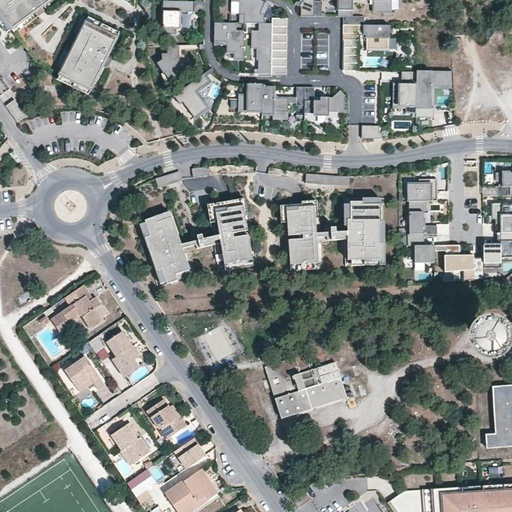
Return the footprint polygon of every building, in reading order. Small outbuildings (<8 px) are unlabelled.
[(50,0),(0,0),(0,11),(12,28),(38,9),(50,0)] [(258,0),(229,0),(229,4),(237,4),(237,13),(246,13),(246,22),(260,23),(267,23),(267,14),(260,11),(267,4),(258,0)] [(340,0),(341,11),(352,10),(351,0),(340,0)] [(373,0),(373,13),(394,14),(394,0),(373,0)] [(204,2),(165,2),(164,33),(176,33),(177,12),(202,13),(204,2)] [(300,6),(300,14),(311,15),(312,7),(300,6)] [(287,19),(270,19),(271,23),(271,27),(287,27),(287,19)] [(118,38),(87,22),(62,73),(92,88),(118,38)] [(236,60),(242,60),(242,33),(234,33),(234,23),(214,23),(214,42),(226,42),(226,54),(236,53),(236,60)] [(267,23),(260,23),(260,31),(253,31),(253,49),(259,49),(259,74),(270,74),(270,66),(270,59),(270,51),(270,43),(270,35),(271,27),(271,23),(267,23)] [(287,27),(271,27),(270,35),(287,35),(287,27)] [(388,28),(345,27),(345,33),(367,33),(367,53),(387,53),(388,28)] [(360,41),(344,40),(344,48),(360,49),(360,41)] [(179,66),(180,46),(166,46),(167,54),(161,55),(162,63),(157,65),(165,75),(169,72),(177,81),(185,72),(179,66)] [(360,49),(344,48),(343,56),(360,57),(360,49)] [(360,57),(344,56),(344,64),(360,65),(360,57)] [(359,65),(343,64),(343,72),(359,73),(359,65)] [(287,66),(270,66),(270,74),(287,75),(287,66)] [(445,71),(412,73),(413,112),(414,117),(435,118),(435,107),(429,106),(429,86),(445,86),(445,71)] [(406,113),(413,112),(412,73),(402,73),(402,81),(409,81),(409,85),(391,85),(392,107),(406,106),(406,113)] [(207,83),(201,76),(172,97),(178,105),(181,103),(192,119),(206,109),(194,93),(207,83)] [(241,110),(263,110),(263,88),(261,85),(247,85),(247,97),(241,96),(241,110)] [(275,88),(263,88),(263,110),(263,115),(289,114),(289,106),(275,106),(275,88)] [(315,101),(312,89),(305,88),(305,113),(345,114),(346,95),(341,90),(329,101),(315,101)] [(14,98),(5,105),(16,122),(25,116),(14,98)] [(234,102),(217,101),(217,113),(234,113),(234,102)] [(380,137),(380,125),(361,125),(361,137),(380,137)] [(498,186),(498,195),(511,195),(511,171),(504,172),(503,186),(498,186)] [(178,172),(155,176),(157,185),(180,180),(178,172)] [(349,184),(349,176),(306,174),(305,183),(349,184)] [(437,200),(436,179),(418,179),(419,184),(407,184),(407,201),(410,201),(426,200),(437,200)] [(426,210),(426,200),(410,201),(410,234),(424,234),(436,234),(436,226),(421,226),(421,211),(426,210)] [(320,201),(285,203),(287,233),(301,232),(302,245),(289,245),(290,270),(324,268),(322,236),(322,228),(320,201)] [(243,202),(217,206),(222,234),(224,242),(228,267),(251,263),(246,239),(236,240),(235,230),(248,228),(243,202)] [(383,206),(350,205),(349,231),(349,239),(348,257),(382,258),(383,206)] [(511,205),(496,205),(496,234),(511,233),(511,205)] [(167,214),(140,223),(162,287),(189,277),(179,249),(178,246),(167,214)] [(336,227),(322,228),(322,236),(332,236),(332,240),(349,239),(349,231),(336,231),(336,227)] [(483,246),(483,255),(483,267),(499,267),(499,258),(511,257),(511,233),(500,234),(500,246),(483,246)] [(190,243),(178,246),(179,249),(197,244),(198,248),(224,242),(222,234),(202,239),(201,235),(189,238),(190,243)] [(424,246),(424,234),(410,234),(410,246),(416,246),(416,263),(434,263),(434,246),(424,246)] [(459,245),(448,246),(448,254),(448,270),(466,270),(466,279),(483,279),(483,267),(483,255),(457,255),(459,245)] [(68,323),(81,314),(90,328),(102,321),(99,317),(94,309),(100,305),(95,297),(92,298),(88,301),(84,296),(88,293),(82,285),(64,298),(69,306),(62,310),(49,320),(60,334),(70,327),(68,323)] [(94,309),(99,317),(106,313),(100,305),(94,309)] [(53,311),(51,307),(43,312),(45,316),(53,311)] [(49,321),(45,316),(39,321),(43,326),(49,321)] [(503,322),(499,320),(495,317),(491,316),(486,316),(481,317),(477,319),(473,321),(470,325),(467,328),(466,333),(465,337),(465,342),(467,346),(469,351),(472,354),(475,357),(480,359),(484,360),(489,360),(493,360),(498,358),(501,355),(505,352),(507,348),(509,344),(510,339),(509,335),(508,330),(506,326),(503,322)] [(132,347),(121,331),(106,342),(116,357),(111,360),(124,378),(138,368),(126,350),(132,347)] [(96,337),(88,343),(95,354),(104,348),(96,337)] [(132,347),(126,350),(138,368),(144,364),(132,347)] [(335,362),(313,370),(308,354),(265,368),(281,419),(347,398),(335,362)] [(104,385),(85,357),(65,370),(77,388),(89,379),(92,383),(96,390),(104,385)] [(77,388),(79,392),(92,383),(89,379),(77,388)] [(511,446),(511,385),(495,387),(499,434),(489,434),(490,448),(511,446)] [(164,400),(146,412),(160,431),(162,430),(168,438),(186,425),(181,418),(178,420),(166,403),(164,400)] [(169,401),(166,403),(178,420),(181,418),(169,401)] [(140,437),(137,439),(127,425),(111,435),(122,450),(124,449),(134,463),(150,451),(140,437)] [(166,440),(168,438),(162,430),(160,431),(166,440)] [(183,468),(205,454),(196,441),(174,456),(183,468)] [(122,450),(120,452),(130,466),(134,463),(124,449),(122,450)] [(127,484),(135,497),(145,490),(155,483),(147,470),(127,484)] [(207,485),(210,483),(201,470),(198,472),(207,485)] [(207,485),(198,472),(166,494),(178,511),(188,511),(216,493),(210,483),(207,485)] [(397,496),(388,502),(394,511),(511,511),(511,484),(404,492),(397,496)] [(310,500),(303,489),(292,495),(299,507),(310,500)] [(145,490),(135,497),(140,505),(151,498),(145,490)]
